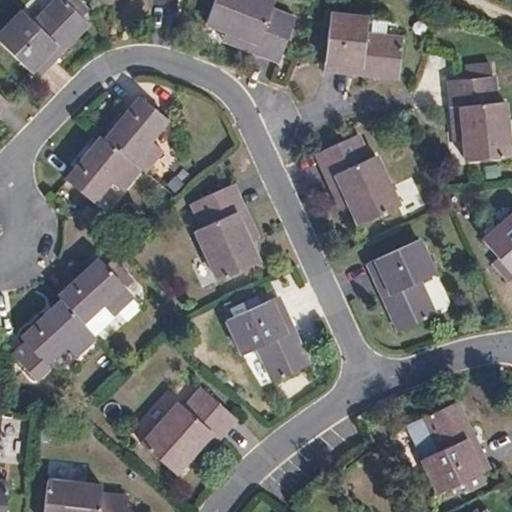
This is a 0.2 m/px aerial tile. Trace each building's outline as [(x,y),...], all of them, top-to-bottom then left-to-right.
[(23,1),(0,24),(0,32),(37,71),(56,53),(48,45),(62,32),(69,40),(91,18),(82,9),(89,2),(86,0),(46,0),(34,12),(23,1)] [(214,0),(206,20),(226,29),(243,35),(240,44),(276,57),(277,58),(294,15),(269,6),(271,0),(214,0)] [(333,10),(328,70),(352,71),(353,62),(370,63),(370,73),(402,75),(405,32),(370,29),(371,13),(333,10)] [(240,44),(243,35),(226,29),(222,36),(240,44)] [(56,53),(69,40),(62,32),(48,45),(56,53)] [(370,73),(370,63),(353,62),(352,71),(370,73)] [(464,80),(448,82),(451,120),(459,120),(460,138),(462,161),(506,157),(502,106),(495,106),(491,66),(463,68),(464,80)] [(0,110),(9,101),(0,92),(0,110)] [(156,137),(173,117),(145,93),(122,120),(127,125),(112,143),(142,168),(146,171),(166,146),(156,137)] [(112,143),(127,125),(122,120),(106,138),(112,143)] [(460,138),(459,120),(451,120),(452,139),(460,138)] [(91,155),(106,138),(101,133),(87,151),(91,155)] [(123,190),(142,168),(112,143),(106,138),(91,155),(87,151),(65,177),(94,201),(111,180),(123,190)] [(359,142),(319,160),(334,195),(343,192),(350,209),(358,228),(398,211),(377,161),(368,165),(359,142)] [(236,187),(193,206),(204,232),(199,233),(219,281),(260,264),(252,244),(244,227),(251,223),(236,187)] [(350,209),(343,192),(334,195),(342,213),(350,209)] [(511,213),(487,235),(502,253),(495,259),(511,280),(511,213)] [(259,240),(251,223),(244,227),(252,244),(259,240)] [(422,240),(369,264),(380,288),(388,285),(395,300),(387,303),(400,333),(440,316),(426,282),(438,277),(422,240)] [(88,274),(104,260),(99,255),(84,270),(88,274)] [(114,312),(134,290),(104,260),(88,274),(84,270),(57,296),(62,301),(67,306),(82,322),(104,301),(114,312)] [(395,300),(388,285),(380,288),(387,303),(395,300)] [(279,296),(226,320),(242,357),(258,350),(272,382),(310,365),(297,336),(287,340),(281,325),(290,321),(279,296)] [(53,320),(67,306),(62,301),(47,315),(53,320)] [(77,359),(98,338),(82,322),(67,306),(53,320),(47,315),(22,340),(26,345),(14,358),(36,382),(50,369),(49,367),(67,349),(77,359)] [(297,336),(290,321),(281,325),(287,340),(297,336)] [(181,404),(147,443),(179,471),(192,457),(205,443),(211,448),(238,417),(205,387),(186,408),(181,404)] [(464,400),(425,415),(438,447),(425,453),(440,490),(465,479),(471,492),(490,484),(485,472),(493,469),(482,442),(474,446),(468,431),(476,428),(464,400)] [(482,442),(476,428),(468,431),(474,446),(482,442)] [(199,462),(211,448),(205,443),(192,457),(199,462)] [(0,511),(4,511),(8,484),(0,482),(0,511)] [(47,488),(44,511),(121,511),(123,502),(98,500),(98,493),(47,488)]
